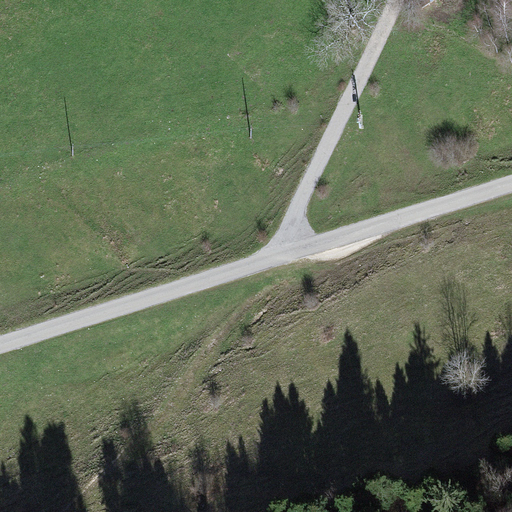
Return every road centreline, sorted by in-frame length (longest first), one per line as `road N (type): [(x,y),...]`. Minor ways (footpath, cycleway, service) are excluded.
road 1 (unclassified): [(511,185),(0,346)]
road 2 (track): [(280,257),(303,185),(394,0)]
